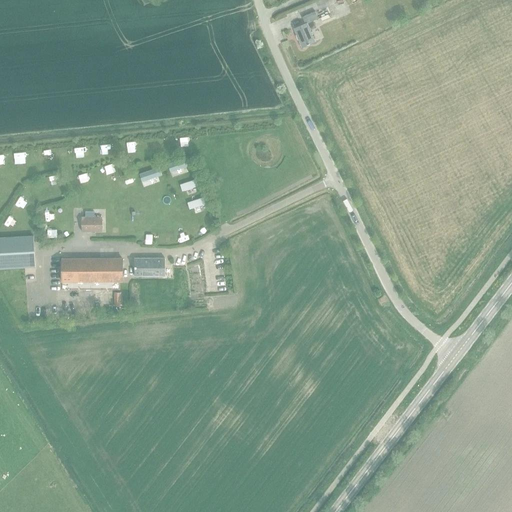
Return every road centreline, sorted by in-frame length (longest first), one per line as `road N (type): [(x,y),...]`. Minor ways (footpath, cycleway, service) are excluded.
road 1 (unclassified): [(455,356),(408,317),(388,287),(261,15)]
road 2 (secondary): [(334,511),(455,356)]
